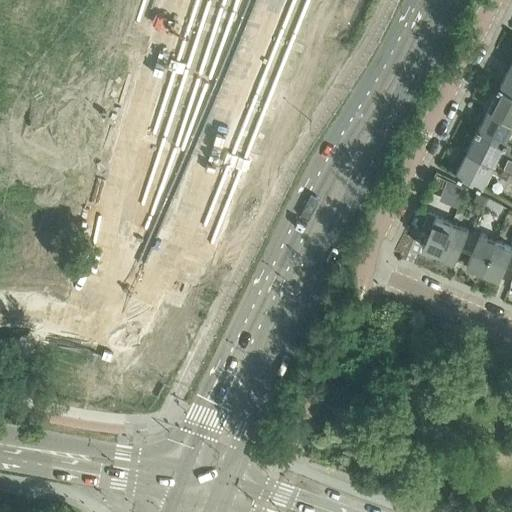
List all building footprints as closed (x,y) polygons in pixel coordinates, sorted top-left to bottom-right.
[(511,65),(500,87),(511,92),(511,65)] [(489,109),(511,120),(511,92),(500,87),(489,109)] [(511,120),(489,109),(478,131),(504,144),(511,127),(511,120)] [(478,131),(467,152),(493,165),(504,144),(478,131)] [(482,187),(493,165),(467,152),(456,174),(482,187)] [(422,248),(438,255),(451,223),(428,214),(422,230),(428,232),(422,248)] [(473,232),(451,223),(438,255),(454,261),(460,245),(467,248),(473,232)] [(496,241),(473,232),(467,248),(473,250),(466,266),(483,273),(496,241)] [(511,265),(511,247),(496,241),(483,273),(499,279),(505,264),(511,267),(511,265)]
